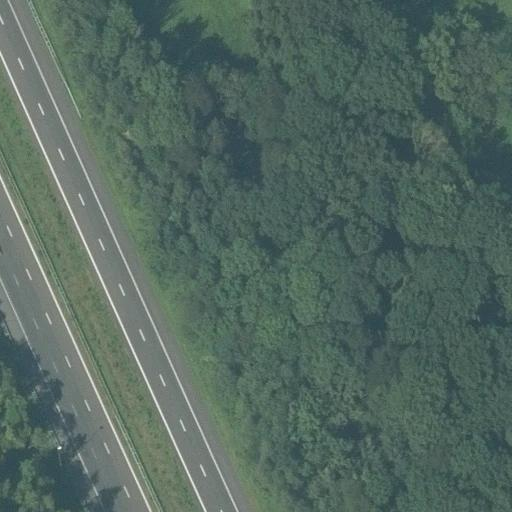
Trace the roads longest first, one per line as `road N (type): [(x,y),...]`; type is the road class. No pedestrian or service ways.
road 1 (motorway): [(225,511),(0,20)]
road 2 (motorway): [(0,279),(110,511)]
